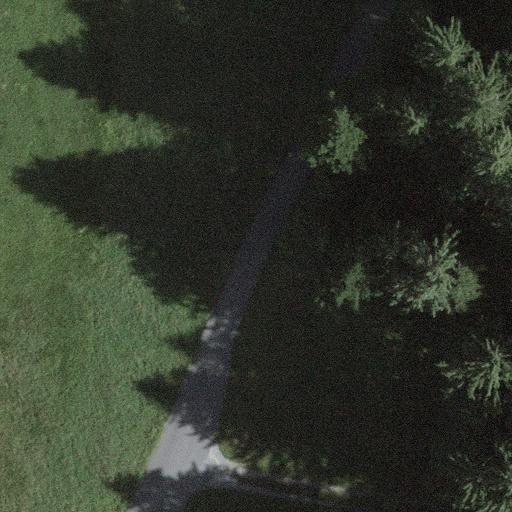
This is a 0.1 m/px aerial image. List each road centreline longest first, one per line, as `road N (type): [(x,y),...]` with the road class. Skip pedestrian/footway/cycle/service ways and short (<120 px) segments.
road 1 (unclassified): [(386,0),(273,207),(197,403),(144,511)]
road 2 (track): [(174,457),(406,511)]
